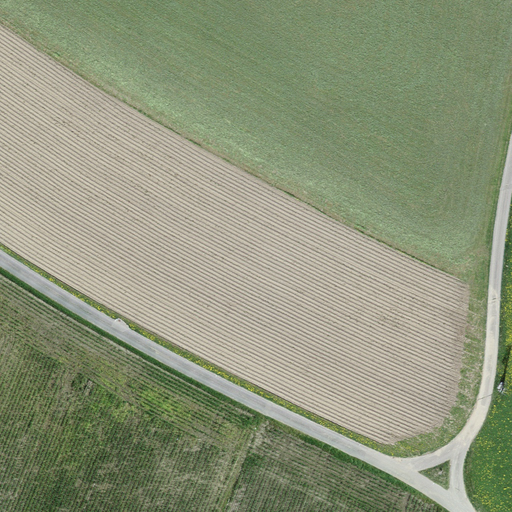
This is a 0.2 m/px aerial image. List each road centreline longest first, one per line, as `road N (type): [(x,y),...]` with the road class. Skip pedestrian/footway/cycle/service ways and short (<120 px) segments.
road 1 (unclassified): [(0,258),(158,353),(390,467)]
road 2 (unclassified): [(463,443),(489,374),(511,157)]
